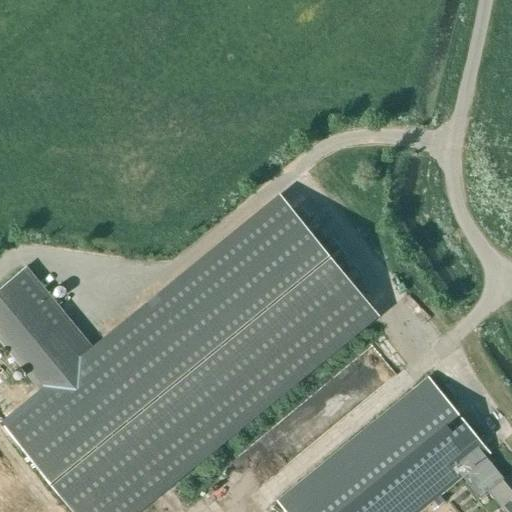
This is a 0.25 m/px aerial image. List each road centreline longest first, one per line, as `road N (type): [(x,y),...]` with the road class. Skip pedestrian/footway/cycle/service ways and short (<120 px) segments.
road 1 (unclassified): [(511,281),(489,266),(454,187),(451,150),(484,0)]
road 2 (unknown): [(451,150),(356,139),(328,150),(302,178)]
